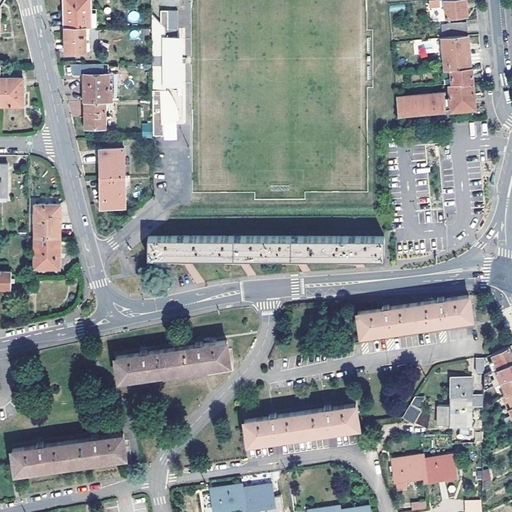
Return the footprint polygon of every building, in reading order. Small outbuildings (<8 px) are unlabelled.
[(65,0),(66,26),(85,26),(91,26),(90,0),(65,0)] [(428,1),(428,3),(429,7),(445,6),(446,18),(467,16),(465,0),(435,0),(431,0),(428,1)] [(160,11),(160,22),(160,27),(176,28),(176,11),(160,11)] [(170,91),(166,91),(165,84),(180,84),(180,34),(177,34),(176,28),(160,27),(160,22),(152,13),(153,88),(161,88),(161,115),(165,115),(165,118),(177,117),(177,113),(176,108),(175,104),(174,99),(172,95),(170,91)] [(467,22),(447,24),(448,36),(468,34),(467,22)] [(85,26),(66,26),(66,51),(86,51),(85,26)] [(442,37),(445,69),(452,69),(471,67),(468,35),(442,37)] [(437,40),(418,42),(419,55),(438,53),(437,40)] [(453,84),(474,82),(472,67),(471,67),(452,69),(453,84)] [(83,73),(84,101),(87,101),(104,100),(109,100),(108,73),(83,73)] [(24,78),(1,78),(0,105),(23,105),(24,78)] [(450,84),(451,92),(452,110),(476,107),(474,82),(453,84),(450,84)] [(397,96),(399,114),(452,110),(451,92),(397,96)] [(104,100),(87,101),(87,125),(104,125),(104,100)] [(82,116),(81,101),(70,101),(70,116),(82,116)] [(152,137),(151,123),(141,124),(142,138),(152,137)] [(100,147),(100,175),(124,175),(124,147),(100,147)] [(0,164),(0,193),(8,194),(8,174),(5,174),(4,165),(0,164)] [(100,175),(101,198),(105,198),(105,206),(125,206),(124,175),(100,175)] [(35,203),(35,235),(56,236),(60,236),(61,228),(61,204),(35,203)] [(60,267),(60,246),(56,246),(56,236),(35,235),(34,267),(60,267)] [(233,256),(242,256),(291,256),(300,256),(348,256),(357,256),(384,256),(384,236),(148,235),(148,256),(175,256),(184,256),(233,256)] [(184,256),(175,256),(173,262),(181,265),(184,256)] [(242,256),(233,256),(231,263),(239,265),(242,256)] [(300,256),(291,256),(289,263),(297,265),(300,256)] [(357,256),(348,256),(346,262),(354,265),(357,256)] [(0,269),(0,286),(12,286),(12,270),(0,269)] [(382,307),(358,311),(362,333),(472,317),(469,294),(445,298),(438,299),(390,306),(382,307)] [(195,344),(148,351),(140,352),(116,356),(120,378),(231,362),(227,339),(203,343),(195,344)] [(495,360),(499,369),(511,362),(511,351),(510,346),(492,354),(495,360)] [(499,369),(495,360),(491,362),(495,371),(499,369)] [(511,376),(511,362),(499,369),(495,371),(494,372),(496,377),(492,378),(495,384),(502,380),(511,376)] [(472,404),(482,405),(483,396),(475,396),(472,398),(472,377),(452,376),(452,396),(464,396),(463,404),(472,404)] [(511,376),(502,380),(508,393),(511,391),(511,376)] [(464,396),(452,396),(452,404),(439,404),(438,423),(471,424),(472,404),(463,404),(464,396)] [(421,406),(412,401),(404,416),(412,421),(421,406)] [(325,408),(278,414),(270,416),(245,419),(249,442),(277,438),(331,430),(360,425),(356,403),(332,406),(325,408)] [(125,432),(100,436),(92,437),(45,444),(37,445),(13,448),(16,471),(99,459),(128,455),(125,432)] [(473,432),(472,441),(484,441),(484,432),(473,432)] [(298,444),(299,451),(337,444),(336,437),(298,444)] [(426,480),(427,480),(423,454),(393,459),(394,465),(395,471),(396,479),(425,476),(426,480)] [(424,454),(423,454),(427,480),(457,476),(454,455),(425,459),(424,454)] [(483,482),(483,490),(493,485),(490,479),(483,482)] [(244,510),(245,510),(242,484),(212,488),(215,510),(244,506),(244,510)] [(242,484),(245,510),(275,506),(272,484),(243,488),(242,484)] [(427,499),(411,501),(412,508),(428,506),(427,499)] [(481,511),(481,499),(464,500),(464,511),(481,511)]
